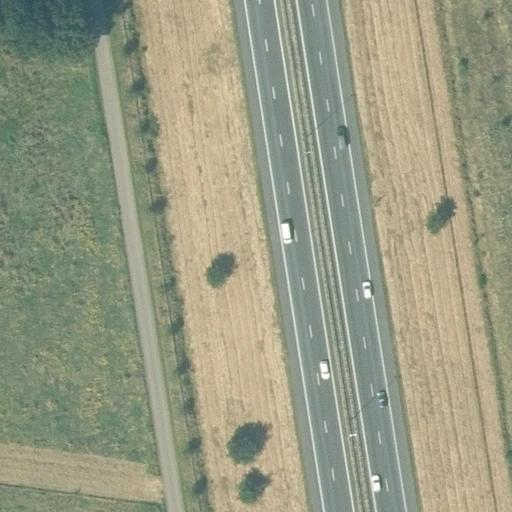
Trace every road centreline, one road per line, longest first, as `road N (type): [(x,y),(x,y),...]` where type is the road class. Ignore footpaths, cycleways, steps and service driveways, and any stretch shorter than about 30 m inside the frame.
road 1 (motorway): [(393,511),(314,0)]
road 2 (motorway): [(262,0),(341,511)]
road 3 (unclassified): [(173,511),(95,0)]
